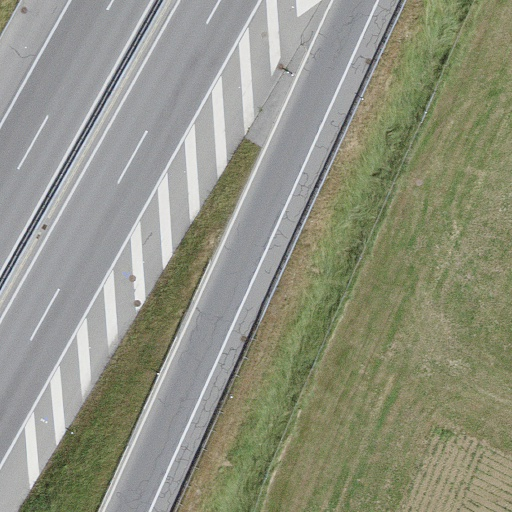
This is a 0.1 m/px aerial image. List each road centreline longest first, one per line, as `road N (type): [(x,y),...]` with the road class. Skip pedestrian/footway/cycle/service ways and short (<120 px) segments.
road 1 (motorway): [(129,511),(358,0)]
road 2 (motorway): [(0,395),(218,0)]
road 3 (motorway): [(112,0),(0,198)]
